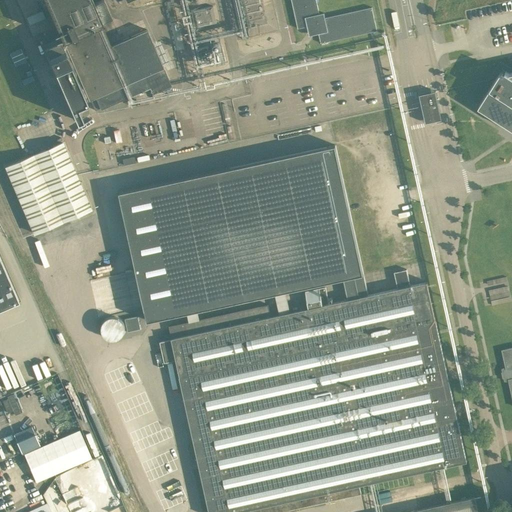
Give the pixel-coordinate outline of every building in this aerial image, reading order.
[(37,0),(36,1),(40,11),(48,7),(61,38),(43,45),(76,120),(82,117),(77,105),(89,100),(94,110),(100,108),(100,109),(131,96),(149,88),(152,94),(171,86),(163,68),(147,29),(110,45),(101,22),(102,22),(109,19),(101,0),(94,3),(92,0),(37,0)] [(315,0),(291,0),(297,28),(307,26),(308,31),(313,35),(318,34),(320,43),(377,31),(371,7),(325,17),(324,13),(319,14),(315,0)] [(32,16),(27,18),(30,24),(35,22),(45,17),(42,11),(32,16)] [(511,72),(508,74),(502,70),(478,107),(511,128),(511,72)] [(435,91),(419,94),(425,123),(442,119),(435,91)] [(62,142),(5,166),(34,233),(90,209),(76,175),(62,142)] [(120,192),(137,270),(148,321),(364,274),(335,145),(120,192)] [(0,309),(19,301),(0,258),(0,309)] [(170,326),(172,338),(160,341),(165,362),(177,360),(181,376),(180,377),(210,511),(232,511),(251,508),(251,511),(277,511),(361,493),(359,484),(466,461),(426,282),(411,285),(407,269),(394,272),(398,288),(329,303),(325,287),(305,291),(309,308),(270,316),(268,305),(170,326)] [(125,319),(127,332),(141,329),(138,316),(125,319)] [(511,347),(502,350),(506,368),(503,370),(503,373),(503,377),(504,376),(505,380),(508,380),(511,396),(511,347)] [(21,453),(40,445),(31,426),(13,434),(21,453)] [(477,511),(474,497),(405,511),(477,511)]
